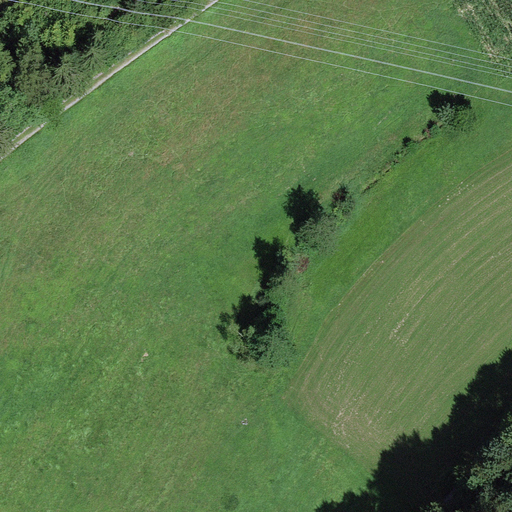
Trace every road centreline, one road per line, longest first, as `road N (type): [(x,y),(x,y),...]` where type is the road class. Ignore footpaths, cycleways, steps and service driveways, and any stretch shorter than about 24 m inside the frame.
road 1 (track): [(210,0),(0,155)]
road 2 (track): [(0,117),(132,0)]
